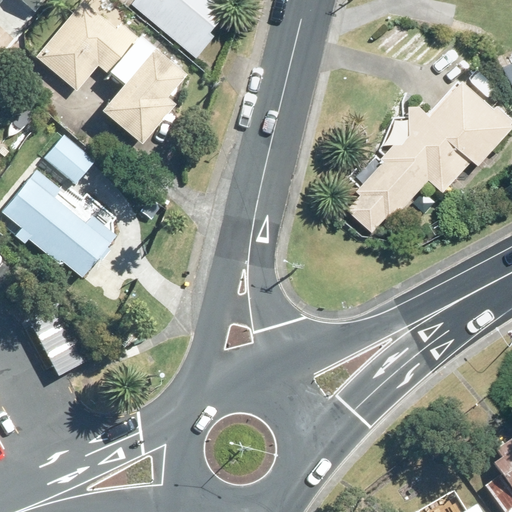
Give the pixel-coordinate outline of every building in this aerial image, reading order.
[(14,0),(33,15),(45,0),(14,0)] [(139,0),(135,5),(199,58),(218,35),(215,33),(226,20),(218,14),(229,0),(139,0)] [(96,70),(121,92),(99,117),(140,152),(173,112),(165,104),(185,80),(121,26),(116,32),(84,4),(35,60),(75,94),(96,70)] [(360,195),(364,200),(351,214),(376,237),(390,222),(393,225),(432,183),(446,196),(475,164),(482,169),(511,137),(511,117),(500,105),(495,109),(468,84),(466,86),(461,82),(430,115),(422,108),(412,109),(412,115),(396,118),(381,152),(387,158),(384,162),(378,157),(354,184),(363,192),(360,195)] [(44,161),(48,165),(43,171),(65,189),(70,183),(75,187),(95,164),(64,137),(44,161)] [(20,232),(14,240),(24,249),(27,244),(57,268),(60,265),(80,282),(116,239),(92,220),(85,228),(53,202),(60,193),(36,174),(1,217),(20,232)] [(0,187),(0,206),(10,196),(0,187)] [(60,315),(34,329),(42,345),(69,330),(60,315)] [(53,365),(50,368),(56,379),(88,361),(73,334),(44,351),(53,365)] [(511,511),(511,441),(496,453),(501,461),(492,467),(501,479),(484,491),(499,511),(511,511)]
